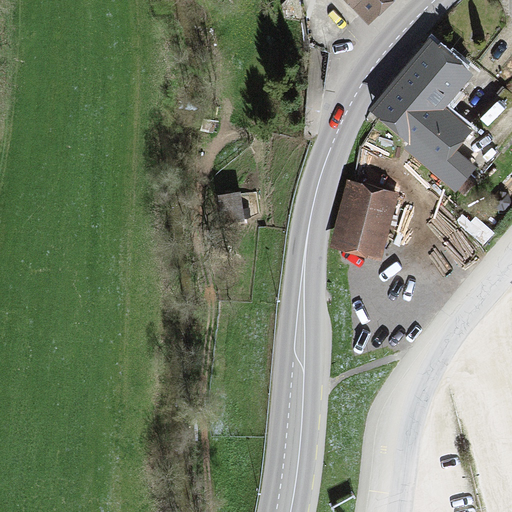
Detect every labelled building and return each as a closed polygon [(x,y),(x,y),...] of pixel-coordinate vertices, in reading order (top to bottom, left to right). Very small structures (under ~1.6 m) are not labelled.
[(349,0),(367,18),(385,0),(349,0)] [(433,106),(437,102),(460,74),(432,50),(402,85),(420,101),(422,98),(433,106)] [(461,119),(459,121),(437,102),(433,106),(422,98),(420,101),(402,85),(381,114),(410,142),(414,151),(455,186),(472,166),(479,173),(499,150),(502,152),(511,140),(511,93),(505,87),(471,127),(461,119)] [(356,188),(343,242),(382,253),(396,199),(356,188)] [(261,216),(257,191),(222,195),(225,221),(261,216)]
